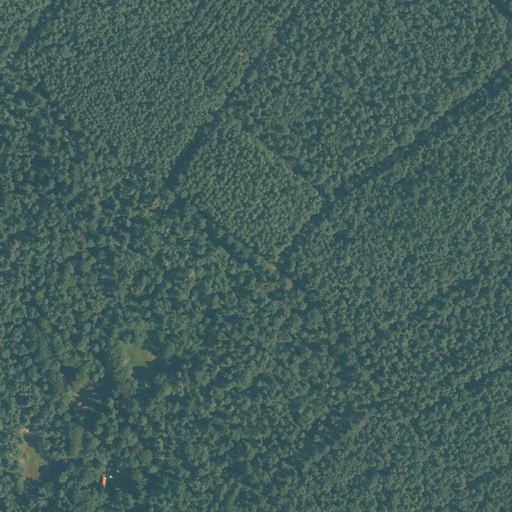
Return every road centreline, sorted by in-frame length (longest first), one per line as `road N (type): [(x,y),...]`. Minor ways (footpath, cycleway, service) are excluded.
road 1 (track): [(121,235),(300,0)]
road 2 (track): [(57,470),(77,461),(131,392),(117,343),(121,235)]
road 3 (track): [(94,441),(55,369),(42,324)]
road 4 (track): [(121,235),(94,277),(42,324)]
